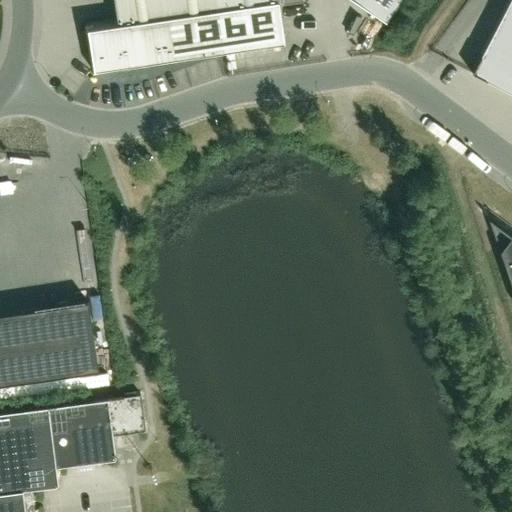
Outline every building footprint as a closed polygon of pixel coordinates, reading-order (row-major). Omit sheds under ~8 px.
[(113,0),(116,19),(86,24),(93,71),(284,43),(277,0),(113,0)] [(353,0),(385,21),(399,0),(353,0)] [(511,0),(509,0),(471,73),(511,93),(511,0)] [(511,289),(511,236),(488,218),(511,289)] [(88,301),(0,313),(0,383),(98,369),(88,301)] [(0,511),(24,511),(22,490),(55,485),(56,485),(57,484),(57,483),(55,466),(113,459),(113,458),(114,458),(114,457),(115,457),(115,456),(112,435),(143,431),(144,430),(145,429),(145,428),(141,394),(0,412),(0,511)] [(174,471),(158,474),(161,492),(177,489),(174,471)]
